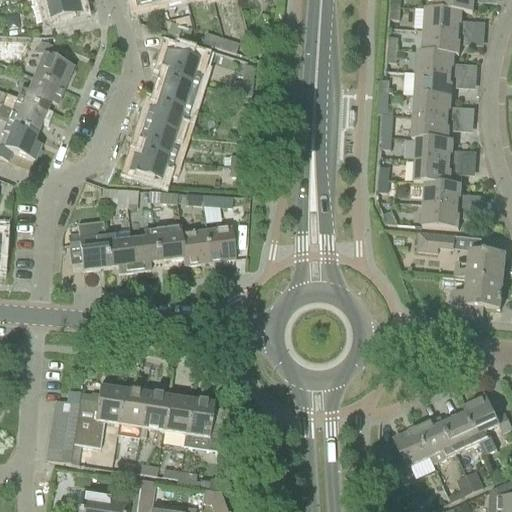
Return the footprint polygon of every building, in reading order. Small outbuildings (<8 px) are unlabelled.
[(45,0),(41,1),(29,4),(35,29),(48,26),(60,23),(80,18),(75,0),(45,0)] [(132,0),(135,11),(160,5),(158,0),(132,0)] [(401,0),(391,0),(390,11),(399,12),(400,12),(401,0)] [(471,0),(437,0),(436,14),(425,13),(472,17),(473,3),(471,3),(471,0)] [(400,12),(399,12),(390,11),(389,24),(399,24),(400,12)] [(472,17),(425,13),(423,35),(458,37),(458,29),(460,29),(461,16),(472,17)] [(192,33),(165,25),(168,38),(174,39),(188,43),(192,33)] [(457,46),(458,37),(423,35),(422,57),(458,59),(459,46),(457,46)] [(205,37),(201,48),(218,53),(222,42),(205,37)] [(234,58),(237,47),(222,42),(218,53),(234,58)] [(396,55),(397,42),(388,42),(387,54),(396,55)] [(54,52),(39,46),(37,46),(33,55),(41,58),(31,81),(33,82),(62,94),(72,71),(50,61),(54,52)] [(166,54),(161,70),(168,72),(166,78),(197,88),(198,83),(199,80),(194,79),(199,64),(192,62),(166,54)] [(395,68),(396,55),(387,54),(387,67),(395,68)] [(422,57),(421,57),(417,56),(415,78),(450,80),(451,72),(453,72),(454,59),(458,60),(458,59),(422,57)] [(251,99),(253,70),(243,69),(242,86),(234,86),(233,97),(251,99)] [(190,109),(197,88),(166,78),(160,100),(190,109)] [(449,89),(450,80),(415,78),(413,99),(451,102),(452,89),(449,89)] [(62,94),(33,82),(31,81),(24,95),(20,93),(16,102),(17,102),(46,115),(49,107),(56,109),(62,94)] [(389,85),(384,85),(379,85),(379,97),(388,98),(389,85)] [(387,110),(388,98),(379,97),(378,110),(387,110)] [(450,115),(451,102),(413,99),(411,121),(413,121),(447,124),(448,115),(450,115)] [(185,126),(190,109),(160,100),(155,113),(149,111),(144,127),(174,136),(177,124),(185,126)] [(46,115),(17,102),(16,102),(5,125),(7,126),(36,138),(46,115)] [(233,111),(232,121),(249,122),(250,112),(233,111)] [(249,131),(249,122),(232,121),(232,130),(249,131)] [(447,124),(413,121),(411,121),(409,142),(411,143),(453,146),(453,145),(448,145),(449,132),(447,132),(447,124)] [(36,138),(7,126),(5,125),(0,136),(4,139),(0,148),(0,161),(7,165),(11,156),(33,165),(39,149),(33,146),(36,138)] [(169,151),(174,136),(144,127),(139,142),(146,144),(143,153),(174,163),(177,153),(169,151)] [(390,142),(391,129),(382,128),(382,141),(390,142)] [(390,154),(390,142),(382,141),(381,153),(390,154)] [(453,146),(411,143),(409,142),(409,143),(415,144),(414,164),(415,164),(449,167),(450,159),(452,159),(453,146)] [(171,174),(174,163),(143,153),(140,161),(133,159),(128,175),(160,185),(164,171),(171,174)] [(247,162),(246,162),(229,161),(229,171),(246,172),(247,162)] [(449,167),(415,164),(414,164),(412,186),(413,186),(461,190),(461,189),(460,189),(461,180),(450,179),(450,176),(448,176),(449,167)] [(245,182),(246,172),(229,171),(228,180),(245,182)] [(388,185),(388,172),(379,171),(379,184),(388,185)] [(387,197),(388,185),(379,184),(378,197),(387,197)] [(461,190),(413,186),(412,186),(412,188),(424,189),(422,208),(457,211),(458,203),(460,203),(461,190)] [(102,193),(101,201),(116,202),(117,194),(102,193)] [(127,195),(122,195),(117,194),(116,202),(116,211),(125,212),(127,195)] [(135,213),(136,196),(127,195),(125,212),(135,213)] [(176,209),(176,198),(158,197),(158,208),(176,209)] [(201,211),(202,200),(184,199),(184,210),(201,211)] [(231,213),(232,202),(202,200),(201,211),(231,213)] [(457,220),(457,211),(422,208),(420,231),(458,234),(459,220),(457,220)] [(387,229),(397,229),(391,215),(382,219),(387,229)] [(82,275),(107,272),(103,240),(101,226),(76,229),(77,239),(67,240),(69,255),(79,254),(82,275)] [(153,234),(157,266),(182,263),(183,270),(178,231),(153,234)] [(183,270),(208,267),(204,235),(180,238),(179,231),(178,231),(183,270)] [(204,235),(208,267),(234,264),(230,232),(204,235)] [(0,250),(8,251),(9,235),(0,234),(0,250)] [(148,267),(157,266),(153,234),(143,235),(144,243),(129,244),(133,276),(149,274),(148,267)] [(453,254),(455,240),(418,236),(415,255),(438,257),(438,252),(453,254)] [(103,240),(107,272),(116,271),(117,278),(133,276),(129,244),(115,246),(114,239),(103,240)] [(505,258),(485,256),(469,254),(467,268),(454,267),(452,281),(465,282),(502,286),(505,258)] [(499,314),(502,286),(465,282),(463,297),(453,296),(450,321),(474,323),(475,311),(499,314)] [(116,429),(122,389),(110,387),(109,392),(99,391),(97,399),(90,397),(90,400),(79,398),(79,397),(77,409),(75,421),(74,432),(72,444),(70,456),(68,468),(77,470),(80,450),(98,453),(102,427),(116,429)] [(123,394),(124,389),(122,389),(116,429),(118,429),(116,438),(137,441),(139,433),(144,397),(123,394)] [(168,401),(169,395),(146,391),(145,397),(144,397),(139,433),(137,441),(145,443),(146,434),(161,436),(166,401),(168,401)] [(166,401),(161,436),(184,439),(189,404),(190,398),(169,395),(168,401),(166,401)] [(77,409),(79,397),(68,396),(66,407),(77,409)] [(184,439),(182,451),(188,452),(190,440),(207,443),(205,455),(218,457),(222,430),(210,428),(213,412),(214,403),(200,401),(199,406),(189,404),(184,439)] [(505,418),(495,423),(486,401),(462,412),(465,418),(478,447),(479,447),(485,460),(496,454),(490,441),(488,442),(485,437),(499,430),(502,437),(511,432),(505,418)] [(77,409),(66,407),(55,405),(53,417),(75,421),(77,409)] [(74,432),(75,421),(53,417),(51,429),(74,432)] [(456,458),(478,447),(465,418),(442,429),(456,458)] [(431,426),(416,432),(430,463),(433,469),(447,462),(448,465),(457,461),(456,458),(442,429),(434,432),(431,426)] [(72,444),(74,432),(51,429),(49,441),(72,444)] [(407,474),(430,463),(416,432),(393,443),(403,465),(393,469),(400,483),(409,479),(407,474)] [(70,456),(72,444),(49,441),(47,453),(70,456)] [(68,468),(70,456),(47,453),(46,465),(68,468)] [(132,478),(133,469),(116,466),(115,476),(132,478)] [(155,481),(156,473),(139,470),(138,479),(155,481)] [(176,491),(178,476),(162,474),(160,483),(176,485),(175,491),(176,491)] [(194,486),(195,478),(178,476),(176,491),(196,494),(197,487),(194,486)] [(473,497),(483,493),(476,477),(466,482),(473,497)] [(460,495),(448,500),(450,507),(473,497),(466,482),(457,486),(460,495)] [(140,492),(140,486),(127,484),(125,494),(139,497),(140,492)] [(197,487),(196,494),(202,495),(206,495),(207,485),(198,484),(197,487)] [(488,496),(487,511),(511,511),(511,485),(511,486),(488,496)] [(139,497),(138,504),(150,506),(153,488),(140,486),(140,492),(139,497)] [(202,495),(201,507),(210,508),(211,511),(225,511),(221,498),(219,497),(217,497),(206,495),(202,495)] [(112,501),(101,500),(81,497),(78,511),(125,511),(111,509),(112,501)]
